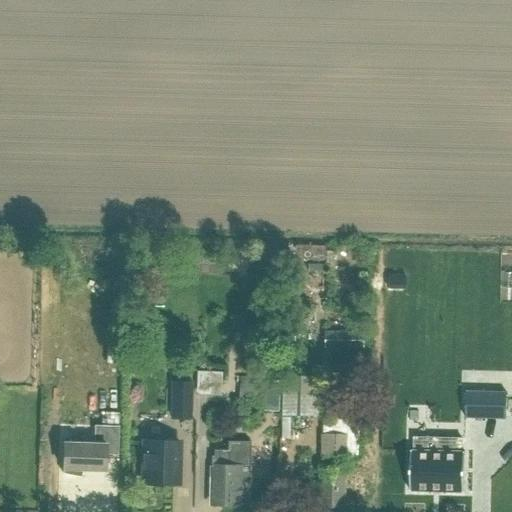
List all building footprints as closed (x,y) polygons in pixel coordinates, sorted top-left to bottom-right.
[(317,332),(318,351),(358,348),(357,329),(317,332)] [(279,386),(280,386),(279,388),(279,415),(320,416),(321,376),(279,376),(279,386)] [(191,417),(192,383),(174,382),(173,416),(191,417)] [(238,410),(277,411),(279,388),(280,386),(279,386),(239,385),(238,394),(233,394),(233,399),(239,400),(238,410)] [(466,391),(466,417),(506,418),(507,392),(466,391)] [(354,459),(355,421),(322,420),(322,435),(321,458),(322,458),(322,469),(319,469),(317,507),(343,508),(344,469),(337,469),(337,458),(354,459)] [(117,454),(118,426),(95,426),(94,444),(64,443),(63,472),(80,475),(81,469),(104,470),(105,454),(117,454)] [(411,450),(410,491),(412,491),(412,490),(463,491),(463,492),(464,492),(465,451),(464,451),(464,452),(462,452),(463,438),(445,438),(444,451),(413,450),(411,450)] [(145,440),(144,482),(178,484),(180,441),(145,440)] [(247,506),(249,448),(249,442),(226,441),(225,457),(212,456),(211,505),(247,506)]
